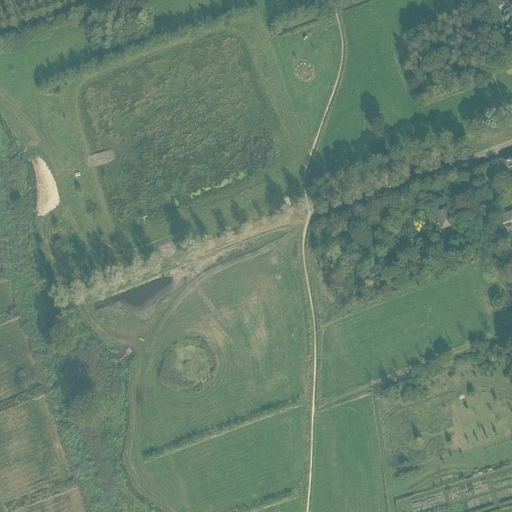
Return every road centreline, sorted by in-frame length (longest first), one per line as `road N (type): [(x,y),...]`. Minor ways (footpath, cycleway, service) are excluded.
road 1 (track): [(457,164),(307,221)]
road 2 (track): [(178,263),(113,264),(88,247),(65,199)]
road 3 (track): [(307,221),(281,222),(178,263)]
road 4 (track): [(65,199),(41,134),(0,93)]
